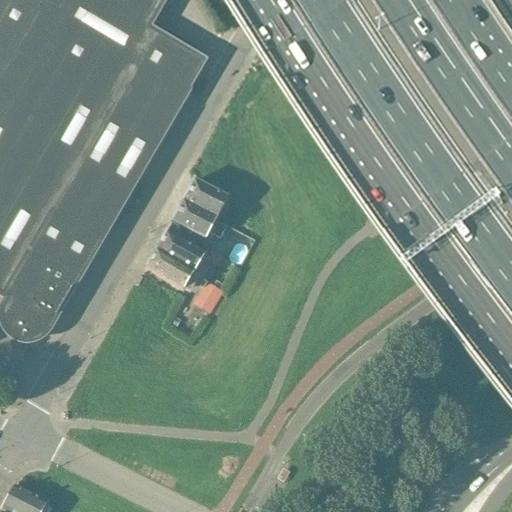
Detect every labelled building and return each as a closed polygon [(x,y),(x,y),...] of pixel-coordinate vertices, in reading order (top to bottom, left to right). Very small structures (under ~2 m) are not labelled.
[(48,332),(203,67),(147,34),(165,4),(162,0),(0,0),(0,297),(7,302),(3,309),(2,311),(2,313),(1,315),(1,317),(1,319),(1,322),(1,324),(1,326),(2,328),(3,330),(4,332),(5,334),(6,336),(8,337),(10,339),(11,340),(13,341),(17,343),(21,344),(26,345),(30,344),(35,343),(39,341),(42,339),(45,336),(48,332)] [(193,183),(182,204),(214,222),(225,201),(193,183)] [(182,204),(170,225),(202,243),(214,222),(182,204)] [(203,258),(165,233),(154,252),(193,276),(202,281),(207,272),(204,270),(209,263),(203,259),(203,258)] [(154,252),(145,269),(144,270),(182,293),(193,276),(154,252)] [(206,285),(194,305),(209,314),(221,294),(206,285)] [(9,493),(6,497),(7,500),(1,511),(42,511),(45,506),(13,488),(11,492),(9,493)]
